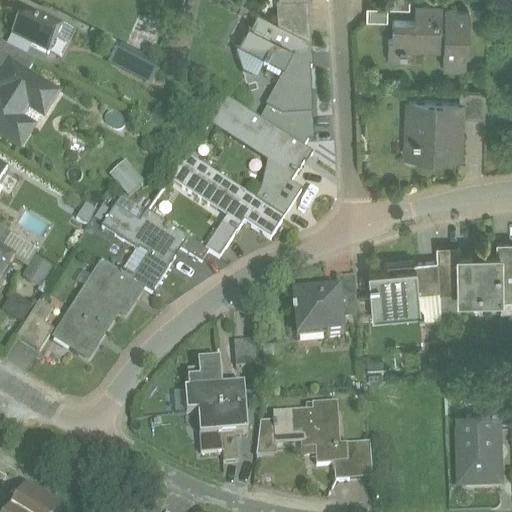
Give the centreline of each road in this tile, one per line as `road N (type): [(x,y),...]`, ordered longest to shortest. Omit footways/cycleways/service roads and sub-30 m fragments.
road 1 (residential): [(84,426),(183,317),(258,261),(355,225)]
road 2 (residential): [(84,426),(168,474),(293,511)]
road 3 (residential): [(339,0),(355,225)]
road 4 (residential): [(355,225),(451,197),(511,192)]
